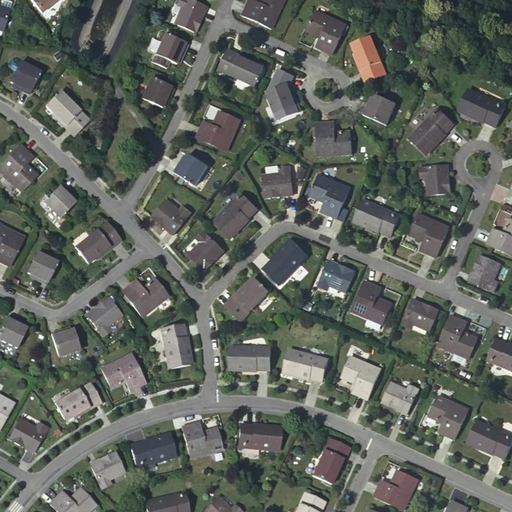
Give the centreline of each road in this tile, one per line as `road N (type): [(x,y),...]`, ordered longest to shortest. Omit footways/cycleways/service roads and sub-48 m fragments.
road 1 (residential): [(443,292),(288,226),(271,232),(198,302)]
road 2 (residential): [(218,19),(156,158),(120,214)]
road 3 (residential): [(211,402),(144,416),(73,452),(34,484)]
road 4 (residential): [(0,290),(58,315),(150,245)]
road 5 (residential): [(378,441),(294,407),(211,402)]
road 6 (residential): [(120,214),(0,107)]
road 7 (residential): [(511,502),(378,441)]
